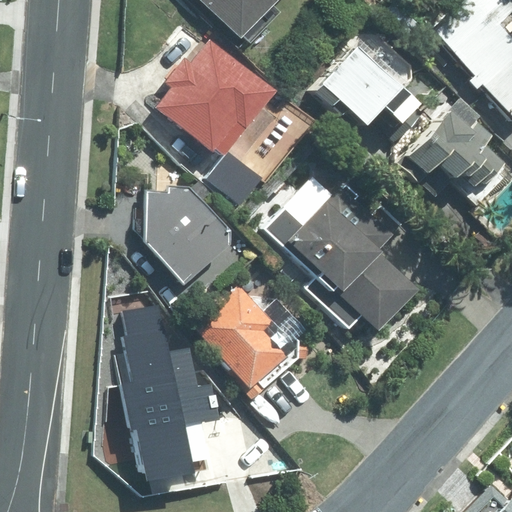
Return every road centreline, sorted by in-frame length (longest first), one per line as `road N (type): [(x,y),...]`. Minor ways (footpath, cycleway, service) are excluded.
road 1 (residential): [(57,0),(30,407),(7,511)]
road 2 (residential): [(511,339),(360,511)]
